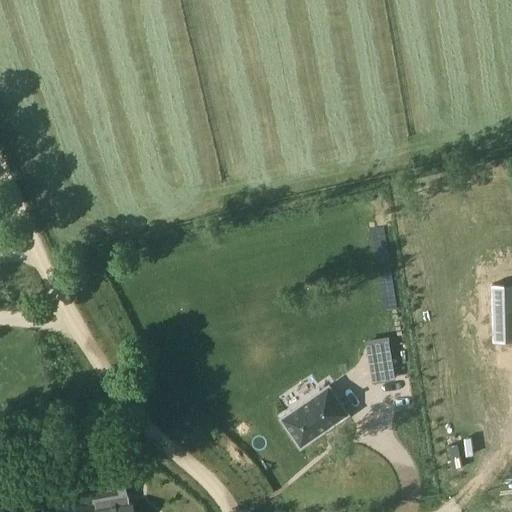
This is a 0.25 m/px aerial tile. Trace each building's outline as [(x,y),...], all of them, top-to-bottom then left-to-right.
[(511,286),(493,287),(495,343),(511,342),(511,286)] [(151,336),(157,358),(198,348),(192,325),(151,336)] [(3,339),(0,339),(0,367),(32,358),(26,339),(5,345),(3,339)] [(329,385),(281,418),(301,447),(349,414),(329,385)] [(39,422),(31,424),(26,430),(26,437),(28,443),(33,447),(36,447),(41,447),(45,445),(49,443),(52,438),(52,433),(50,428),(49,424),(44,423),(39,422)] [(95,427),(87,429),(91,440),(98,438),(95,427)] [(123,476),(62,487),(63,488),(66,487),(69,506),(95,501),(97,511),(133,511),(132,505),(128,505),(123,476)]
